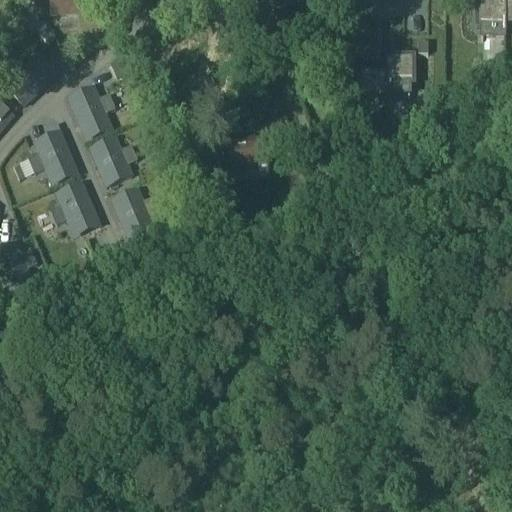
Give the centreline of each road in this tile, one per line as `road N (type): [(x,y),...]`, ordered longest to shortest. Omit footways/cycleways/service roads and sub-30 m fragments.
road 1 (track): [(467,511),(374,322),(355,230),(255,0)]
road 2 (unknown): [(149,15),(63,79),(0,140)]
